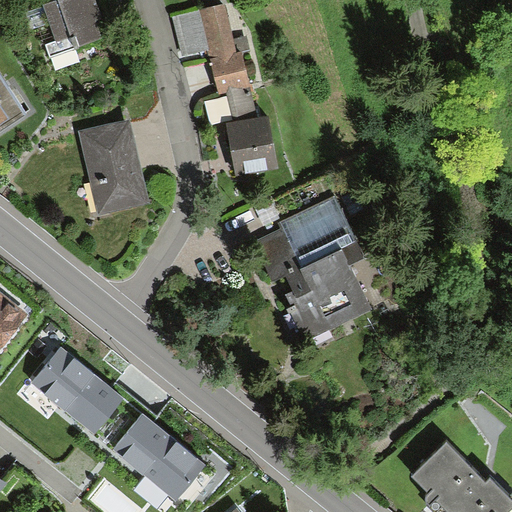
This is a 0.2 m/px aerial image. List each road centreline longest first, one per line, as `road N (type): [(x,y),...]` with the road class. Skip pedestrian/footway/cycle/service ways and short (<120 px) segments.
road 1 (residential): [(147,0),(190,179),(179,223),(118,321)]
road 2 (residential): [(351,511),(118,321)]
road 3 (residential): [(118,321),(0,225)]
